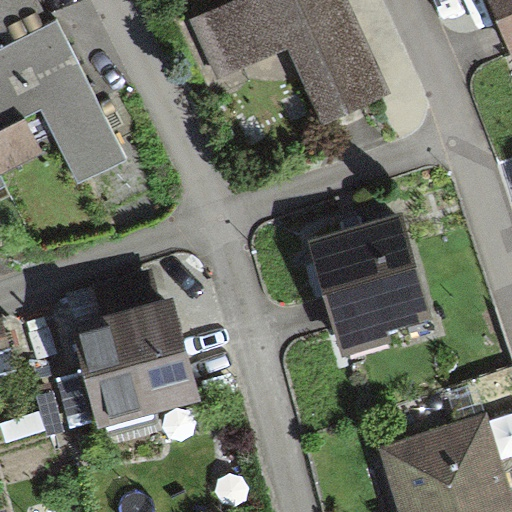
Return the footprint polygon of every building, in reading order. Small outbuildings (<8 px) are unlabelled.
[(0,0),(0,200),(13,194),(2,173),(44,152),(27,117),(39,111),(76,186),(128,160),(57,20),(50,23),(38,0),(0,0)] [(234,0),(192,20),(220,78),(288,47),(323,122),(390,90),(348,0),(234,0)] [(511,0),(487,0),(511,58),(511,0)] [(309,242),(341,356),(388,343),(384,329),(428,317),(400,217),(309,242)] [(66,324),(96,428),(202,398),(173,294),(66,324)] [(10,326),(0,327),(0,373),(15,372),(10,326)] [(398,511),(511,511),(511,496),(486,412),(378,447),(398,511)]
